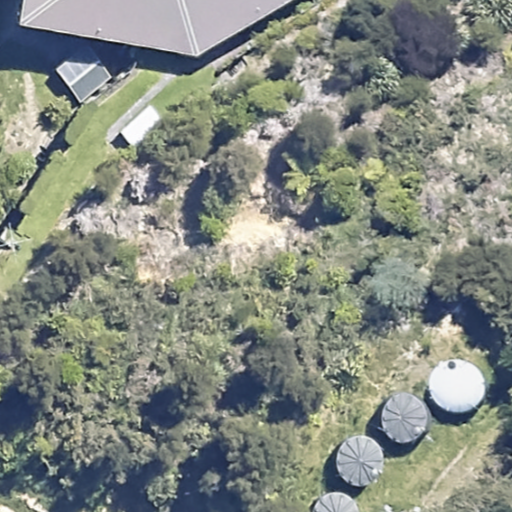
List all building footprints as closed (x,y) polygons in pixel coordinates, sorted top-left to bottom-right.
[(292,0),(10,0),(7,27),(198,58),(292,0)] [(471,355),(466,354),(457,354),(455,354),(449,355),(444,357),(440,361),(436,364),(432,369),(430,374),(429,379),(428,385),(428,390),(430,396),(432,401),(435,405),(439,409),(444,412),(449,415),(454,416),(459,417),(465,416),(470,415),(475,413),(480,410),(484,406),(487,401),(489,396),(491,391),(491,386),(491,380),(490,375),(487,370),(484,365),(480,361),(476,358),(471,355)] [(419,396),(414,395),(405,394),(403,395),(397,396),(392,398),(388,401),(384,405),(380,410),(378,415),(377,420),(376,425),(376,431),(378,436),(380,441),(383,446),(387,450),(392,453),(397,456),(402,457),(407,458),(413,457),(418,456),(423,454),(428,450),(432,447),(435,442),(437,437),(439,432),(439,426),(439,421),(438,415),(435,410),(432,406),(428,402),(424,398),(419,396)] [(368,440),(363,439),(355,439),(351,440),(346,442),(341,444),(336,448),(333,452),(330,457),(328,463),(327,468),(327,474),(328,480),(330,485),(333,490),(336,495),(341,498),(346,501),(351,503),(357,504),(362,504),(368,503),(373,501),(378,498),(383,495),(386,490),(389,485),(391,480),(392,474),(392,469),(391,463),(389,458),(387,453),(383,448),(379,445),(374,442),(368,440)] [(355,511),(331,491),(313,511),(355,511)]
